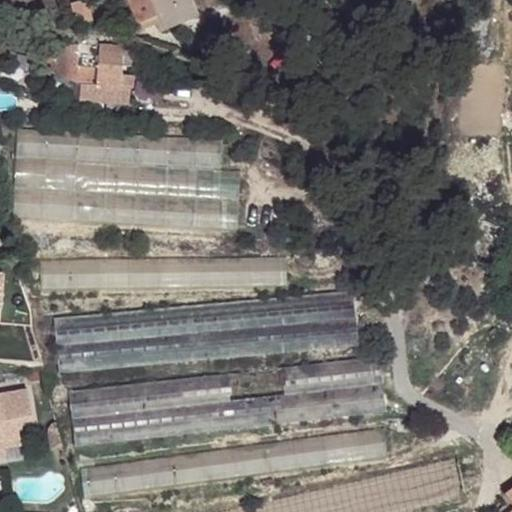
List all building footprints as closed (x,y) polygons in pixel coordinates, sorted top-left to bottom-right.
[(87,0),(81,0),(69,3),(74,19),(93,23),(87,0)] [(128,0),(138,24),(158,15),(164,30),(199,15),(192,0),(128,0)] [(315,20),(310,24),(323,39),(342,25),(325,5),(312,16),(315,20)] [(80,85),(78,101),(128,105),(130,88),(133,88),(134,75),(121,74),(122,66),(131,66),(132,51),(123,50),(123,46),(99,44),(97,67),(77,66),(77,44),(60,47),(56,57),(37,53),(32,65),(80,85)] [(17,126),(15,158),(220,168),(222,139),(17,126)] [(15,158),(13,187),(239,200),(241,170),(220,168),(15,158)] [(13,187),(12,217),(237,233),(239,200),(13,187)] [(41,259),(41,291),(287,287),(287,256),(41,259)] [(54,314),(57,345),(357,318),(354,285),(54,314)] [(357,318),(57,345),(59,373),(359,347),(357,318)] [(380,355),(67,390),(71,419),(384,386),(380,355)] [(384,386),(71,419),(74,447),(386,411),(384,386)] [(0,448),(5,448),(3,438),(19,435),(17,423),(33,420),(27,390),(0,394),(0,448)] [(51,450),(63,447),(57,423),(54,424),(50,428),(48,434),(51,450)] [(80,467),(83,499),(388,458),(384,427),(80,467)] [(21,445),(19,435),(3,438),(5,448),(21,445)] [(218,511),(411,511),(466,499),(457,457),(218,511)] [(511,511),(511,491),(505,497),(511,503),(499,511),(511,511)]
